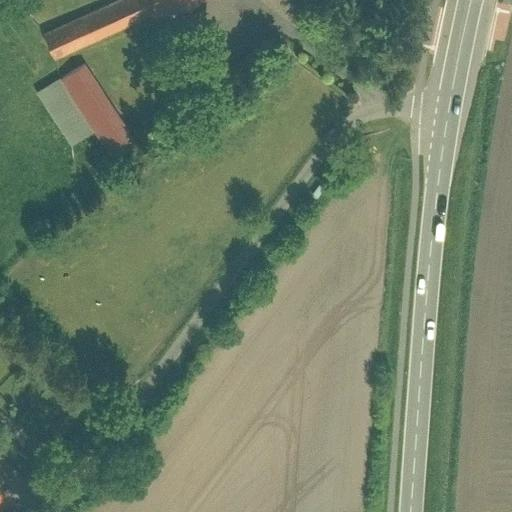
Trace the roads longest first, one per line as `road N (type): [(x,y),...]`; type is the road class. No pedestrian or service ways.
road 1 (residential): [(448,111),(384,108),(344,123),(132,411),(41,511)]
road 2 (secondary): [(410,511),(448,111)]
